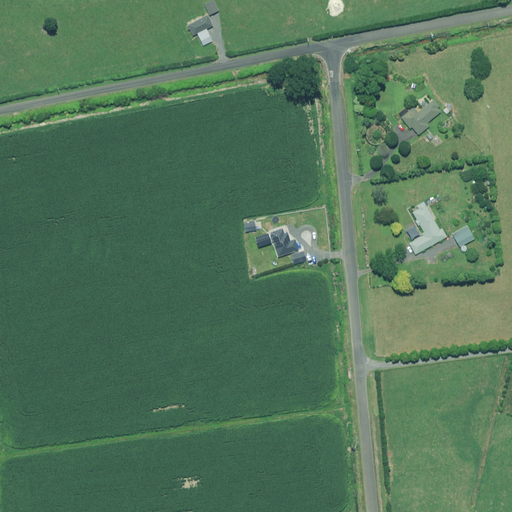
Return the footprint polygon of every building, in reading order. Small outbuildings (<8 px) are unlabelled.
[(220,11),(215,0),(205,5),(211,16),(220,11)] [(214,26),(208,16),(189,25),(194,36),(199,34),(205,46),(213,41),(207,29),(214,26)] [(440,110),(441,108),(434,100),(419,113),(416,108),(403,119),(411,129),(413,127),(420,135),(430,126),(428,123),(439,114),(442,112),(440,110)] [(453,110),(451,106),(445,111),(447,114),(453,110)] [(446,123),(439,127),(442,132),(449,129),(446,123)] [(428,208),(425,202),(418,206),(420,210),(414,213),(418,220),(416,221),(419,226),(421,225),(426,235),(410,244),(417,255),(448,237),(443,229),(441,230),(434,218),(437,216),(431,206),(428,208)] [(257,231),(257,222),(246,223),(246,232),(257,231)] [(476,239),(469,226),(455,234),(462,247),(476,239)] [(291,242),(287,229),(272,233),(280,257),(300,250),(297,240),(291,242)] [(307,261),(304,252),(293,255),(296,265),(307,261)]
